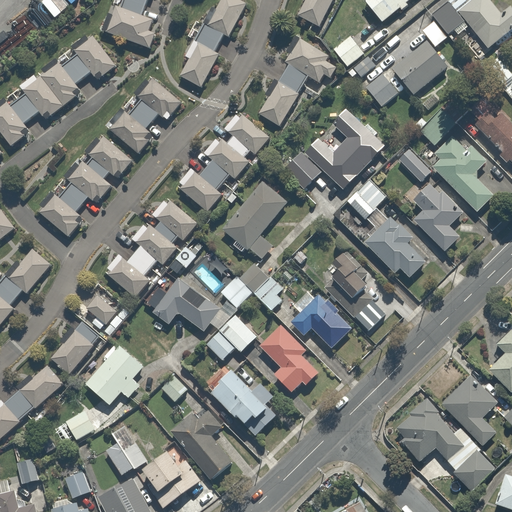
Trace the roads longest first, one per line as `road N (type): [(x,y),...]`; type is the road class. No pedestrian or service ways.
road 1 (tertiary): [(336,428),(511,254)]
road 2 (tertiary): [(248,511),(336,428)]
